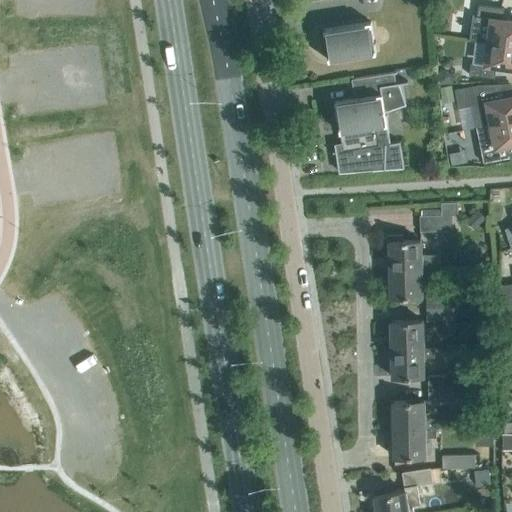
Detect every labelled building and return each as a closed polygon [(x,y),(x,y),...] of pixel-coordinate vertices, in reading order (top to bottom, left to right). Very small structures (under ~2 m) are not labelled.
[(511,20),(502,19),(504,7),(478,4),(476,16),(474,15),(474,14),(473,13),(470,38),(511,43),(511,20)] [(376,53),(371,21),(324,29),(329,60),(376,53)] [(511,43),(470,38),(470,39),(488,42),(485,64),(470,62),(469,74),(495,78),(496,66),(511,68),(511,43)] [(389,135),(385,111),(406,103),(399,83),(408,82),(408,81),(396,83),(394,73),(397,73),(396,71),(351,79),(354,97),(335,100),(340,132),(342,142),(335,143),(336,151),(333,151),(333,153),(337,152),(340,171),(356,170),(356,171),(404,167),(399,134),(389,135)] [(440,84),(453,82),(452,75),(446,71),(438,72),(440,84)] [(454,97),(452,84),(439,87),(442,99),(454,97)] [(511,95),(497,98),(495,87),(481,90),(480,84),(456,89),(459,106),(472,104),(477,127),(511,119),(511,95)] [(511,119),(477,127),(483,162),(509,156),(507,145),(511,143),(511,119)] [(447,149),(460,146),(457,134),(445,136),(447,149)] [(452,230),(452,214),(458,214),(458,201),(441,202),(441,214),(420,215),(420,231),(452,230)] [(421,240),(403,240),(402,234),(386,234),(387,268),(390,268),(432,267),(439,267),(439,254),(421,254),(421,240)] [(422,296),(422,277),(432,276),(432,267),(390,268),(390,296),(422,296)] [(511,282),(499,285),(501,297),(511,295),(511,282)] [(426,295),(427,308),(451,307),(451,295),(426,295)] [(452,319),(451,307),(427,308),(427,320),(452,319)] [(466,318),(479,334),(480,335),(483,333),(488,328),(482,321),(478,316),(474,311),(466,318)] [(391,320),(392,348),(423,348),(423,347),(423,320),(391,320)] [(424,376),(423,357),(434,357),(434,347),(423,347),(423,348),(392,348),(392,376),(424,376)] [(476,386),(476,378),(469,378),(469,370),(446,371),(446,375),(428,375),(428,388),(454,387),(461,387),(476,386)] [(454,395),(454,387),(428,388),(428,400),(454,400),(454,395)] [(390,405),(391,429),(435,428),(435,418),(425,418),(424,400),(393,401),(393,404),(390,405)] [(511,419),(503,420),(504,432),(511,431),(511,419)] [(426,456),(425,437),(436,437),(435,428),(391,429),(391,453),(394,452),(394,456),(426,456)] [(503,445),(511,444),(511,431),(504,432),(502,433),(503,445)] [(475,467),(475,454),(442,454),(443,467),(475,467)] [(491,483),(489,467),(474,469),(476,485),(491,483)] [(420,504),(417,485),(432,482),(430,468),(402,472),(405,491),(374,495),(376,511),(408,511),(408,506),(420,504)] [(511,497),(503,499),(505,511),(511,510),(511,497)]
